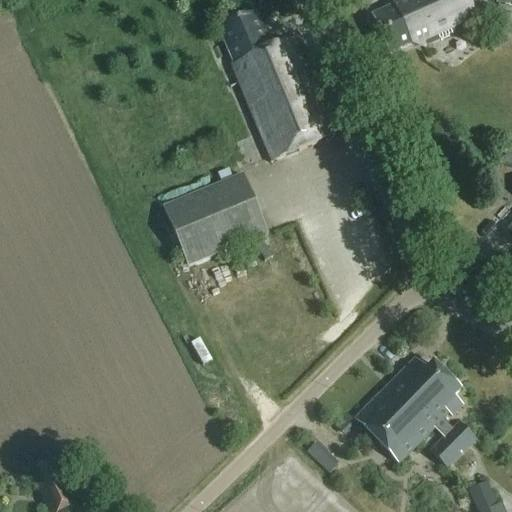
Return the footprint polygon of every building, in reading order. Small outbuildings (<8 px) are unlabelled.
[(403,0),(391,6),(393,11),(372,20),(389,58),(412,48),(424,50),(476,26),(464,0),(403,0)] [(511,0),(497,0),(497,7),(511,8),(511,0)] [(229,69),(274,164),(336,135),(291,39),(269,50),(252,15),(216,32),(233,68),(229,69)] [(243,176),(163,209),(187,270),(268,237),(243,176)] [(397,464),(432,430),(443,440),(430,453),(449,472),(478,443),(458,424),(452,431),(442,421),(447,415),(450,417),(463,405),(454,396),(460,390),(435,364),(428,371),(416,358),(354,420),(397,464)] [(58,462),(29,476),(46,511),(76,511),(82,509),(58,462)] [(488,486),(468,495),(475,511),(495,511),(499,511),(488,486)]
